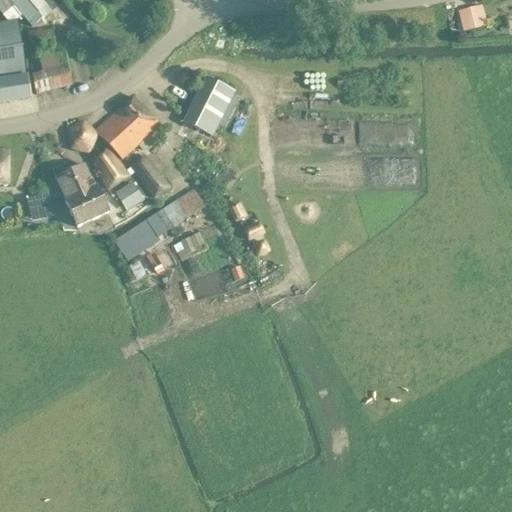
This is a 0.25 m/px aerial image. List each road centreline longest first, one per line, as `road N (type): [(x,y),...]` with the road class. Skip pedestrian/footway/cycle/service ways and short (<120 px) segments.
road 1 (unclassified): [(0,126),(104,92),(196,16)]
road 2 (unclassified): [(196,16),(229,5),(396,0)]
